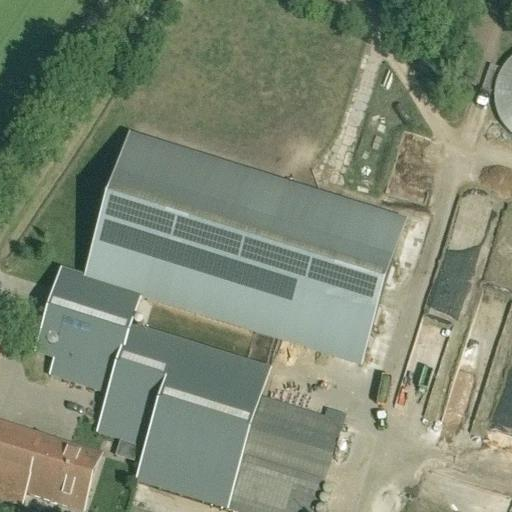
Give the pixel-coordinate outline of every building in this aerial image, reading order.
[(511,53),(502,54),(505,146),(511,146),(511,53)] [(80,372),(75,385),(110,397),(98,433),(148,449),(140,474),(259,511),(315,511),(343,428),(262,402),(270,377),(132,332),(143,299),(361,370),(406,229),(133,140),(88,281),(84,279),(56,293),(48,318),(59,339),(63,341),(55,364),(80,372)] [(433,305),(457,313),(462,300),(438,291),(433,305)] [(66,484),(90,491),(101,456),(0,424),(0,501),(22,508),(25,496),(33,469),(56,476),(59,464),(71,468),(66,484)] [(77,511),(83,511),(90,491),(66,484),(71,468),(59,464),(56,476),(33,469),(25,496),(77,511)]
